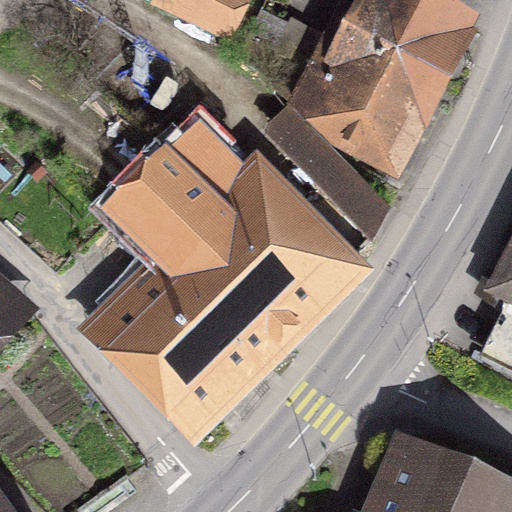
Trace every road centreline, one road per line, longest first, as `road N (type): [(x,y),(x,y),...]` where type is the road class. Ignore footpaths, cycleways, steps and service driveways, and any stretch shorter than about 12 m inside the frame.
road 1 (secondary): [(511,104),(400,306),(228,511)]
road 2 (unclassified): [(225,511),(0,264)]
road 3 (track): [(80,0),(209,71),(253,129)]
road 4 (track): [(0,85),(52,113),(124,177)]
